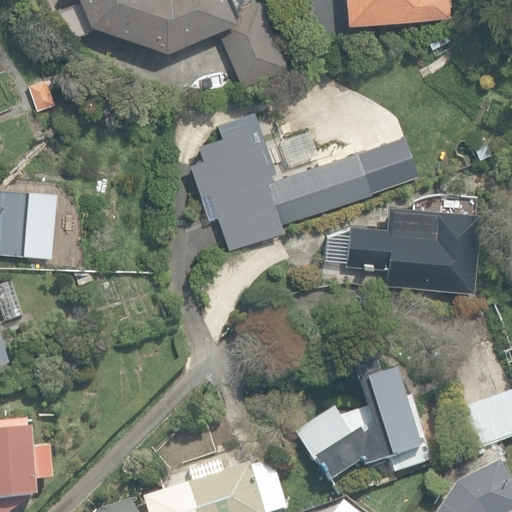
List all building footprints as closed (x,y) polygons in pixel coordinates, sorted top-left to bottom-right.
[(214,30),(241,86),(286,67),(258,0),(257,0),(236,9),(232,0),(79,0),(89,22),(166,51),(214,30)] [(343,0),(345,21),(400,18),(427,17),(427,13),(443,12),(442,0),(343,0)] [(27,84),(38,113),(57,106),(47,77),(27,84)] [(208,192),(227,247),(283,227),(282,225),(374,193),(359,149),(271,180),(269,174),(277,171),(254,106),(214,120),(218,133),(193,141),(198,157),(185,161),(197,196),(208,192)] [(0,251),(26,254),(31,187),(0,184),(0,251)] [(389,284),(473,290),(479,211),(432,207),(432,211),(411,209),(411,212),(392,210),(391,226),(389,225),(386,225),(349,222),(346,265),(386,268),(385,284),(387,284),(389,284)] [(0,285),(0,304),(5,320),(22,315),(12,282),(0,285)] [(0,368),(10,365),(0,338),(0,368)] [(293,430),(327,484),(358,465),(384,457),(390,475),(437,461),(415,392),(402,396),(395,372),(378,377),(373,361),(348,369),(361,411),(339,418),(335,405),(293,430)] [(511,390),(460,409),(474,450),(511,435),(511,390)] [(25,431),(24,421),(0,422),(0,501),(34,499),(33,482),(50,480),(48,448),(31,449),(30,430),(25,431)] [(268,511),(285,507),(271,460),(225,473),(222,461),(184,472),(188,484),(143,497),(147,511),(138,511),(135,500),(92,511),(268,511)] [(436,511),(511,511),(511,487),(498,461),(456,483),(453,481),(444,493),(448,495),(436,511)]
